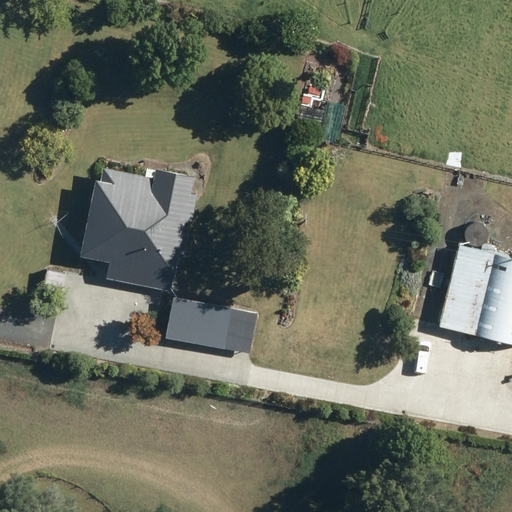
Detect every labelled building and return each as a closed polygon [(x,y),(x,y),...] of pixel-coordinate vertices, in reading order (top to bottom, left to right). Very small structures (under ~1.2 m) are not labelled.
[(337,156),(347,100),(312,94),(302,150),(337,156)] [(203,183),(103,169),(91,253),(113,256),(110,279),(178,289),(181,266),(191,267),(203,183)] [(511,251),(460,240),(442,323),(511,337),(511,251)] [(62,274),(38,269),(33,296),(56,301),(62,274)] [(263,314),(179,298),(172,338),(255,353),(263,314)]
